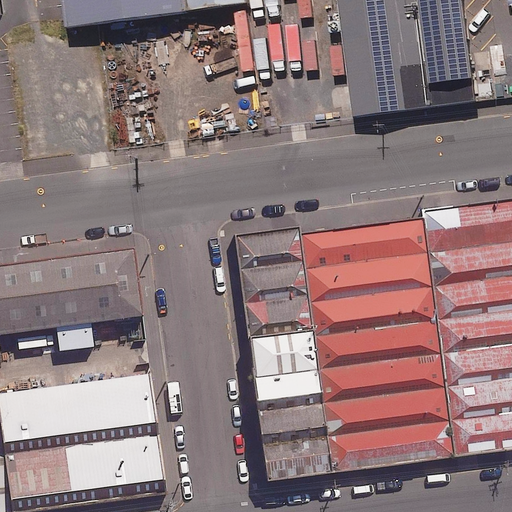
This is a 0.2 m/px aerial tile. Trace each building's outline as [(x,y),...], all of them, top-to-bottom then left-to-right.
[(0,0),(0,15),(10,15),(8,0),(0,0)] [(190,0),(74,0),(77,24),(192,10),(190,0)] [(190,0),(192,10),(261,2),(260,0),(190,0)] [(346,0),(361,117),(491,100),(478,0),(346,0)] [(511,201),(432,211),(432,217),(462,454),(511,448),(511,201)] [(339,470),(462,454),(432,217),(309,232),(339,470)] [(339,470),(309,232),(308,225),(238,233),(269,479),(339,470)] [(137,245),(0,262),(0,328),(145,310),(137,245)] [(161,375),(5,395),(6,395),(18,499),(174,480),(161,375)] [(6,395),(0,395),(0,511),(8,511),(19,511),(18,499),(6,395)]
